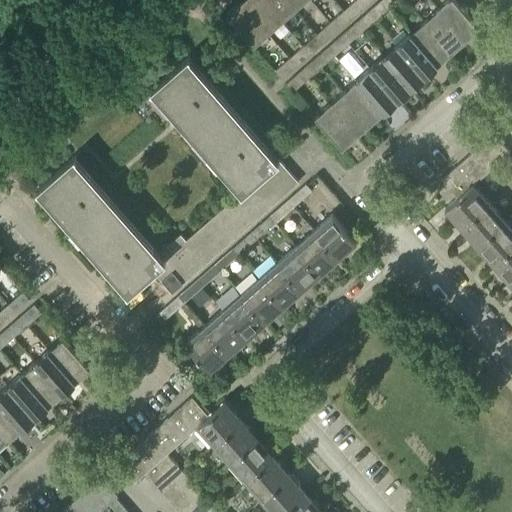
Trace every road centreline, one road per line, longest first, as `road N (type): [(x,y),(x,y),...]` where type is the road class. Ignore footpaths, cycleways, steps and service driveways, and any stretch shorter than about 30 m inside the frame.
road 1 (residential): [(0,505),(153,371),(5,201)]
road 2 (residential): [(379,511),(280,398),(276,377),(411,250)]
road 3 (residential): [(411,250),(376,209),(376,176),(511,56)]
road 4 (tertiary): [(0,107),(122,0)]
road 5 (residential): [(511,364),(411,250)]
